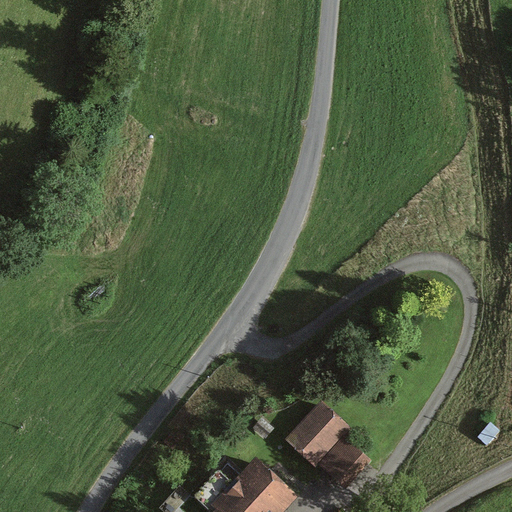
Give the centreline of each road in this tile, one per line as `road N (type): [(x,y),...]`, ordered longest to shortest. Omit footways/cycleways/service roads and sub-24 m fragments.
road 1 (tertiary): [(90,511),(253,291),(288,222),(318,117),(331,0)]
road 2 (track): [(359,511),(460,358),(472,315),(461,277),(428,261),(399,269),(285,344),(265,345),(228,326)]
